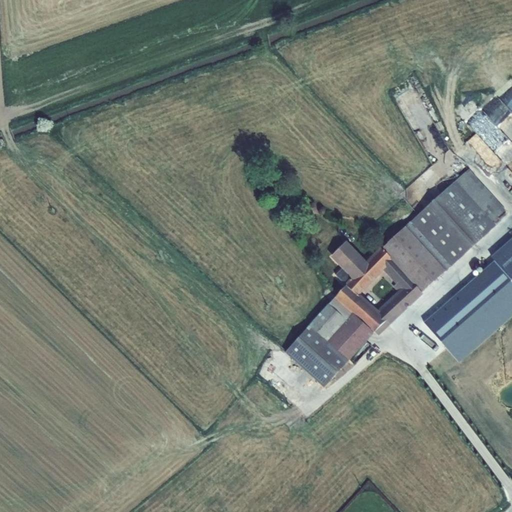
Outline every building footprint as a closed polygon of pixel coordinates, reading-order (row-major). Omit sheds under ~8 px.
[(500,164),(511,154),(511,83),(466,120),(500,164)] [(342,268),(351,277),(345,284),(285,352),(324,388),(374,331),(379,335),(408,308),(407,307),(408,305),(410,307),(423,294),(422,293),(495,226),(491,221),(504,209),(469,169),(382,248),(381,247),(375,252),(375,251),(365,259),(346,240),(330,256),(342,268)] [(494,261),(511,281),(511,238),(491,257),(494,261)] [(424,322),(459,363),(511,317),(511,281),(494,261),(424,322)] [(335,274),(345,284),(351,277),(342,268),(335,274)] [(273,388),(277,384),(263,369),(258,373),(273,388)]
